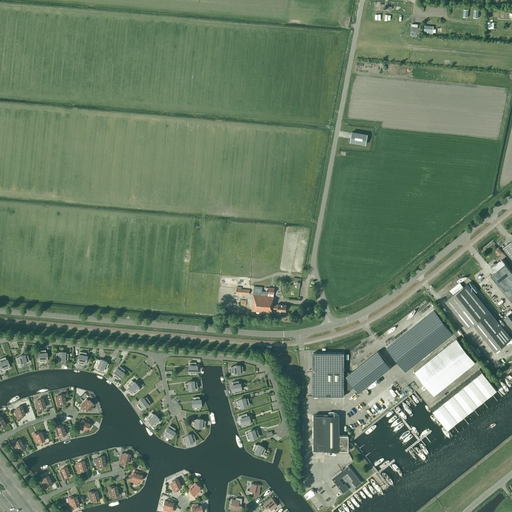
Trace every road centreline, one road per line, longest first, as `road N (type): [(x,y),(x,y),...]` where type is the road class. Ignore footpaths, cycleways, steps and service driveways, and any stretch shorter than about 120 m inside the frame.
road 1 (unclassified): [(330,326),(313,255),(361,0)]
road 2 (unclassified): [(0,311),(264,334),(330,326)]
road 3 (unclassified): [(330,326),(387,298),(511,198)]
road 4 (residential): [(157,356),(260,364),(281,431)]
road 5 (residential): [(0,341),(157,356)]
